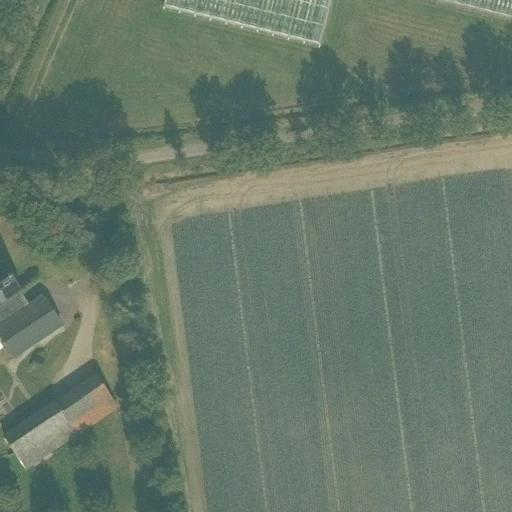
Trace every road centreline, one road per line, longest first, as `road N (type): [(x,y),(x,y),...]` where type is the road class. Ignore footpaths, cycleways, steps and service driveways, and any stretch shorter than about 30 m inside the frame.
road 1 (unclassified): [(0,159),(97,166),(511,107)]
road 2 (track): [(88,0),(26,161)]
